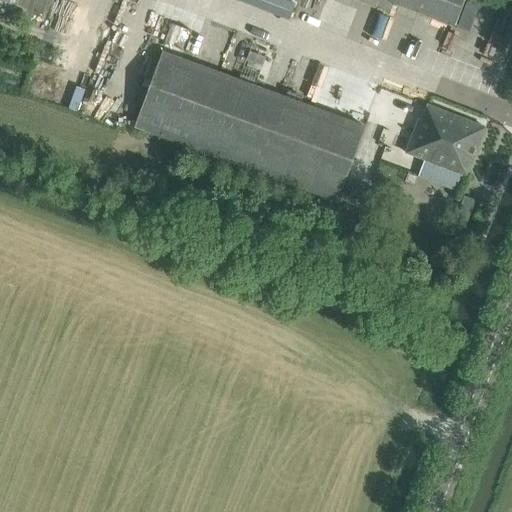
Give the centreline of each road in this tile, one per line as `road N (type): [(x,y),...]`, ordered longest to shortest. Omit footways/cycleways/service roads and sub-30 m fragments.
road 1 (unknown): [(511,114),(208,0)]
road 2 (tertiary): [(435,511),(511,307)]
